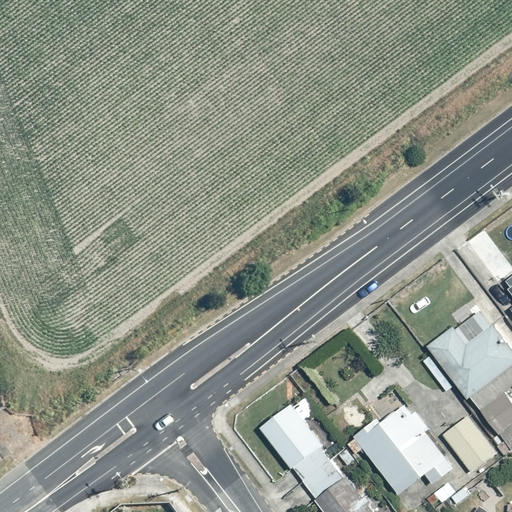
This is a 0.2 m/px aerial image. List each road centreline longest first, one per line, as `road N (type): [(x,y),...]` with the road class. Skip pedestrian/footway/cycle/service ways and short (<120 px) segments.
road 1 (secondary): [(386,242),(168,420)]
road 2 (secondary): [(153,396),(386,242)]
road 3 (secondary): [(0,507),(153,396)]
road 4 (secondary): [(386,242),(511,147)]
road 5 (secondary): [(168,420),(46,511)]
